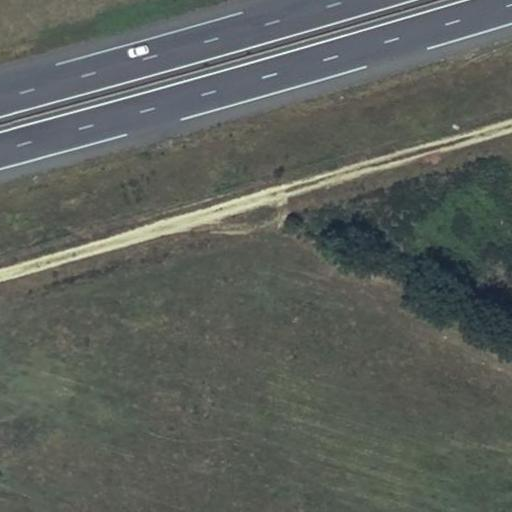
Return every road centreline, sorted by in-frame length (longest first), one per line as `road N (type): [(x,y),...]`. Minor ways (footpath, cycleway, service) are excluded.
road 1 (trunk): [(0,147),(511,3)]
road 2 (trunk): [(341,0),(0,96)]
